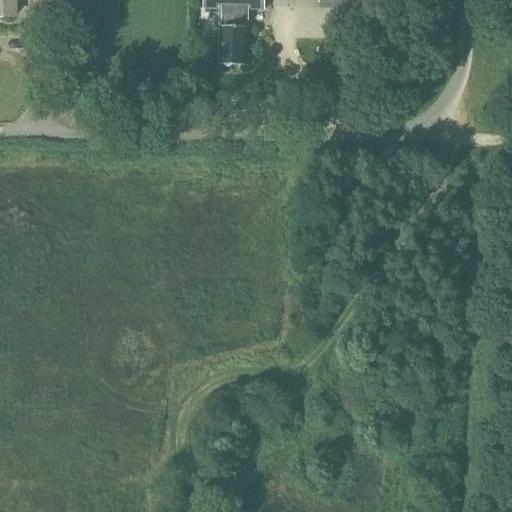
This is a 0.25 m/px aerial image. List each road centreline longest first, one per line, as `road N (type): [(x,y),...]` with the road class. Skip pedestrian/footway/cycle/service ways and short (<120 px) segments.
road 1 (unclassified): [(0,134),(404,132),(453,90),(468,0)]
road 2 (track): [(193,511),(186,432),(208,389),(290,374),(337,340),(441,169),(443,141)]
